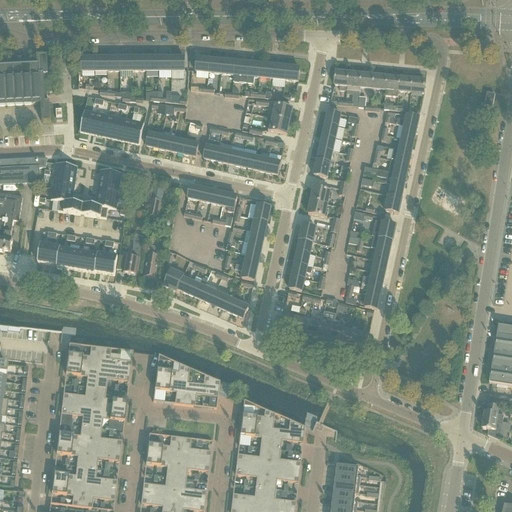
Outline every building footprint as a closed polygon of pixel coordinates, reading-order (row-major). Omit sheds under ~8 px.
[(48,77),(47,59),(39,59),(40,67),(39,67),(0,69),(0,107),(42,106),(43,124),(51,123),(50,105),(47,105),(47,95),(46,77),(48,77)] [(95,60),(82,60),(82,73),(95,73),(95,60)] [(107,73),(107,60),(95,60),(95,73),(107,73)] [(120,60),(107,60),(107,73),(120,73),(120,60)] [(120,60),(120,73),(120,79),(133,79),(133,73),(133,60),(120,60)] [(146,73),(146,60),(133,60),(133,73),(146,73)] [(159,73),(159,60),(146,60),(146,73),(159,73)] [(159,60),(159,73),(172,73),(172,60),(159,60)] [(172,73),(172,81),(184,81),(184,73),(185,73),(185,60),(172,60),(172,73)] [(209,75),(210,62),(197,60),(196,74),(209,75)] [(221,76),(223,63),(210,62),(209,75),(221,76)] [(234,77),(236,64),(223,63),(221,76),(222,76),(234,77)] [(246,85),(248,65),(236,64),(234,77),(234,84),(239,85),(246,85)] [(260,80),(261,67),(248,65),(246,85),(253,86),(254,79),(259,80),(260,80)] [(273,81),(274,68),(261,67),(260,80),(273,81)] [(286,82),(287,69),(274,68),(273,81),(286,82)] [(300,70),(287,69),(286,82),(298,83),(300,70)] [(336,74),(334,87),(340,87),(340,93),(347,94),(347,93),(349,75),(336,74)] [(346,104),(345,109),(358,110),(359,100),(360,94),(361,89),(360,89),(361,76),(349,75),(347,93),(353,93),(352,104),(346,104)] [(373,91),(374,78),(361,76),(360,89),(361,89),(373,91)] [(398,93),(400,80),(393,79),(393,77),(388,77),(388,79),(387,79),(386,92),(385,98),(398,99),(398,93)] [(386,92),(387,79),(374,78),(373,91),(386,92)] [(411,94),(413,81),(400,80),(398,93),(411,94)] [(424,96),(425,83),(413,81),(411,94),(424,96)] [(147,94),(146,103),(157,104),(158,99),(158,94),(147,94)] [(120,95),(120,100),(123,100),(123,104),(133,105),(133,100),(133,95),(120,95)] [(491,115),(495,96),(487,95),(485,106),(482,106),(481,113),(491,115)] [(167,116),(168,108),(152,106),(152,111),(158,112),(158,115),(167,116)] [(287,137),(292,111),(276,107),(276,108),(273,107),(273,108),(275,109),(270,132),(268,132),(268,133),(270,133),(270,134),(276,135),(287,137)] [(180,114),(181,109),(168,108),(167,116),(173,117),(174,113),(180,114)] [(85,113),(80,134),(92,136),(97,115),(85,113)] [(338,128),(340,118),(340,116),(328,114),(326,126),(338,128)] [(97,115),(92,136),(104,139),(108,118),(97,115)] [(416,131),(419,120),(407,117),(406,123),(398,121),(397,127),(405,129),(416,131)] [(108,118),(104,139),(116,142),(120,121),(108,118)] [(360,121),(350,119),(348,125),(359,127),(360,121)] [(397,127),(398,121),(395,121),(387,119),(385,124),(390,126),(397,127)] [(120,121),(116,142),(128,144),(132,123),(120,121)] [(132,123),(128,144),(140,147),(144,126),(132,123)] [(335,142),(338,129),(338,128),(326,126),(323,139),(335,142)] [(414,143),(416,131),(405,129),(402,140),(414,143)] [(159,151),(162,139),(149,136),(146,148),(159,151)] [(171,154),(174,141),(162,139),(159,151),(171,154)] [(196,159),(200,141),(187,139),(186,144),(184,156),(196,159)] [(332,154),(335,142),(323,139),(320,152),(332,154)] [(411,154),(414,143),(402,140),(402,142),(400,152),(411,154)] [(186,144),(174,141),(171,154),(184,156),(186,144)] [(216,164),(219,151),(221,144),(208,141),(207,148),(204,161),(216,164)] [(229,166),(231,154),(219,151),(216,164),(229,166)] [(409,166),(411,154),(400,152),(399,153),(393,151),(391,162),(409,166)] [(329,168),(332,154),(320,152),(318,163),(317,163),(317,165),(329,168)] [(241,169),(244,157),(231,154),(229,166),(241,169)] [(253,172),(256,160),(244,157),(241,169),(253,172)] [(266,174),(268,162),(256,160),(253,172),(266,174)] [(46,170),(47,161),(38,161),(36,161),(36,162),(0,163),(0,186),(39,184),(38,170),(46,170)] [(278,177),(281,165),(268,162),(266,174),(278,177)] [(406,178),(409,166),(391,162),(388,174),(406,178)] [(332,175),(334,169),(329,168),(317,165),(314,178),(327,181),(329,174),(332,175)] [(56,166),(55,178),(76,182),(78,169),(56,166)] [(351,171),(342,168),(340,175),(350,178),(351,171)] [(406,178),(388,174),(365,170),(364,176),(377,179),(387,181),(385,186),(391,187),(404,189),(406,178)] [(101,173),(99,185),(120,188),(122,176),(101,173)] [(55,178),(53,190),(74,194),(76,182),(55,178)] [(134,179),(132,190),(141,191),(142,180),(134,179)] [(377,184),(363,181),(361,187),(376,190),(377,184)] [(347,192),(348,185),(342,184),(340,191),(347,192)] [(99,185),(97,197),(118,200),(120,188),(99,185)] [(401,201),(404,189),(391,187),(392,187),(389,198),(401,201)] [(199,203),(202,191),(190,189),(188,201),(190,201),(199,203)] [(53,190),(51,203),(59,204),(72,206),(72,205),(74,194),(53,190)] [(330,193),(324,192),(314,190),(308,216),(318,218),(325,220),(327,220),(327,219),(325,218),(330,195),(332,196),(332,194),(330,194),(330,193)] [(202,191),(199,203),(211,206),(214,194),(202,191)] [(345,199),(347,192),(340,191),(338,198),(345,199)] [(223,209),(226,196),(214,194),(211,206),(223,209)] [(23,200),(13,199),(9,198),(0,196),(0,253),(1,253),(11,255),(13,241),(11,241),(14,223),(20,224),(23,200)] [(235,211),(237,199),(226,196),(223,209),(228,210),(227,213),(234,215),(235,211)] [(95,208),(95,209),(108,211),(116,212),(118,200),(97,197),(95,208)] [(401,201),(389,198),(388,198),(385,213),(398,216),(402,201),(401,201)] [(158,220),(161,203),(151,201),(148,218),(158,220)] [(59,204),(58,214),(81,217),(82,217),(84,218),(107,221),(108,211),(95,209),(95,208),(86,207),(84,207),(82,206),(72,205),(72,206),(59,204)] [(271,210),(259,207),(258,207),(255,219),(268,222),(271,210)] [(364,221),(372,223),(374,218),(365,216),(365,217),(355,215),(354,221),(364,224),(364,221)] [(231,229),(233,220),(227,218),(226,223),(223,222),(220,222),(219,227),(231,229)] [(268,225),(268,222),(255,219),(255,222),(253,232),(265,234),(267,225),(268,225)] [(339,229),(340,222),(334,221),(332,227),(339,229)] [(110,222),(109,233),(122,233),(123,223),(110,222)] [(396,228),(383,225),(383,226),(382,227),(376,226),(373,238),(392,243),(393,243),(396,228)] [(315,237),(316,230),(303,227),(300,242),(312,245),(317,246),(318,238),(315,237)] [(337,236),(339,229),(332,227),(330,234),(337,236)] [(262,246),(265,234),(253,232),(252,235),(250,244),(262,246)] [(139,264),(141,248),(143,238),(135,237),(133,247),(131,260),(126,259),(125,266),(123,265),(124,259),(120,259),(118,272),(124,273),(123,275),(137,277),(139,264)] [(389,254),(392,243),(373,238),(373,239),(371,250),(378,251),(389,254)] [(350,239),(349,245),(359,247),(363,248),(364,242),(356,241),(350,239)] [(310,257),(312,245),(300,242),(298,254),(310,257)] [(260,259),(262,246),(250,244),(247,256),(260,259)] [(156,280),(158,266),(159,259),(153,258),(155,248),(152,248),(152,246),(149,245),(147,265),(145,278),(144,278),(144,279),(157,281),(157,280),(156,280)] [(41,246),(38,264),(48,266),(51,248),(41,246)] [(51,248),(48,266),(57,268),(60,250),(51,248)] [(57,268),(57,269),(67,270),(70,252),(60,251),(61,250),(60,250),(57,268)] [(387,266),(389,254),(378,251),(375,263),(387,266)] [(70,252),(67,270),(76,272),(79,254),(70,252)] [(79,254),(76,272),(85,274),(88,256),(79,254)] [(307,269),(310,257),(298,254),(295,267),(307,269)] [(88,256),(85,274),(95,275),(96,274),(99,256),(98,256),(98,257),(88,256)] [(99,256),(96,274),(105,276),(108,258),(99,256)] [(257,271),(260,259),(247,256),(245,268),(257,271)] [(108,258),(105,276),(115,277),(118,259),(108,258)] [(384,277),(387,266),(375,263),(372,275),(384,277)] [(254,283),(257,271),(245,268),(237,267),(236,273),(243,274),(242,281),(254,283)] [(312,271),(307,269),(295,267),(292,279),(304,282),(306,274),(311,276),(312,271)] [(184,278),(181,277),(173,273),(174,271),(172,271),(172,273),(171,273),(164,288),(177,294),(178,292),(183,280),(184,278)] [(382,289),(384,277),(372,275),(370,286),(382,289)] [(301,294),(304,282),(292,279),(290,291),(301,294)] [(189,297),(194,285),(183,280),(178,292),(189,297)] [(205,290),(208,282),(203,280),(200,288),(194,285),(189,297),(200,302),(205,290)] [(358,289),(359,284),(348,282),(347,287),(349,288),(348,294),(353,295),(354,288),(358,289)] [(362,285),(361,291),(369,292),(367,298),(379,300),(382,289),(370,286),(362,285)] [(211,306),(216,295),(205,290),(200,302),(211,306)] [(226,300),(216,295),(211,306),(221,311),(226,300)] [(377,312),(379,300),(367,298),(361,296),(359,306),(365,307),(365,309),(377,312)] [(232,316),(237,305),(226,300),(221,311),(232,316)] [(244,321),(249,310),(237,305),(232,316),(244,321)] [(337,311),(337,315),(343,316),(344,312),(349,314),(351,308),(339,306),(337,311)] [(307,336),(310,324),(304,323),(307,312),(300,311),(299,316),(298,320),(295,334),(296,334),(307,336)] [(295,334),(298,320),(299,316),(289,313),(287,319),(284,318),(281,331),(295,334)] [(319,339),(323,321),(322,320),(316,318),(314,325),(310,324),(307,336),(319,339)] [(331,341),(334,324),(335,323),(323,321),(319,339),(331,341)] [(331,341),(330,344),(336,346),(337,343),(343,344),(345,332),(346,327),(334,324),(331,341)] [(366,349),(369,337),(363,336),(365,327),(359,326),(358,329),(357,334),(354,347),(366,349)] [(354,347),(357,334),(358,329),(352,328),(351,333),(345,332),(343,344),(354,347)] [(511,338),(497,336),(497,337),(498,337),(490,385),(490,384),(489,385),(499,387),(511,388),(511,338)] [(68,356),(66,366),(98,370),(101,350),(90,348),(89,358),(68,356)] [(130,374),(131,363),(110,361),(111,351),(101,350),(98,370),(130,374)] [(66,366),(65,376),(87,379),(86,388),(96,390),(98,370),(66,366)] [(179,366),(178,374),(157,371),(155,382),(187,385),(188,385),(189,371),(179,366)] [(106,391),(107,381),(129,384),(130,374),(98,370),(96,390),(106,391)] [(203,387),(188,385),(187,385),(184,407),(195,408),(196,397),(217,399),(219,384),(204,377),(203,387)] [(174,406),(184,407),(187,385),(155,382),(154,392),(176,395),(174,406)] [(86,388),(84,398),(63,395),(62,406),(94,409),(96,390),(86,388)] [(125,413),(126,403),(105,400),(106,391),(96,390),(94,409),(125,413)] [(0,392),(0,400),(8,402),(8,401),(3,401),(4,393),(0,392)] [(62,406),(61,416),(82,419),(81,428),(91,429),(94,409),(62,406)] [(500,443),(501,433),(503,425),(504,417),(498,417),(499,410),(489,408),(488,415),(485,415),(482,431),(487,431),(487,432),(489,432),(488,437),(488,438),(494,441),(500,443)] [(101,431),(102,421),(124,424),(125,413),(94,409),(91,429),(101,431)] [(264,412),(263,419),(242,417),(241,427),(272,431),(272,430),(273,430),(275,416),(264,412)] [(280,452),(281,442),(303,445),(305,429),(289,423),(288,432),(273,430),(272,430),(272,431),(270,451),(280,452)] [(241,427),(239,437),(261,440),(260,449),(270,451),(272,431),(241,427)] [(81,428),(80,438),(58,435),(57,445),(89,449),(91,429),(81,428)] [(120,453),(122,443),(100,440),(101,431),(91,429),(89,449),(120,453)] [(148,446),(146,456),(178,460),(181,440),(170,438),(169,448),(148,446)] [(191,441),(181,440),(178,460),(210,464),(211,453),(190,451),(191,441)] [(57,445),(56,456),(77,458),(76,468),(86,469),(89,449),(57,445)] [(97,470),(98,461),(119,463),(120,453),(89,449),(86,469),(97,470)] [(260,449),(259,459),(237,456),(236,467),(268,470),(270,451),(260,449)] [(299,474),(300,464),(279,461),(280,452),(270,451),(268,470),(299,474)] [(167,469),(166,478),(176,480),(178,460),(146,456),(145,466),(167,469)] [(187,471),(209,474),(210,464),(178,460),(176,480),(186,481),(187,471)] [(236,467),(235,477),(256,480),(255,489),(265,490),(268,470),(236,467)] [(76,468),(75,477),(54,475),(52,485),(84,489),(86,469),(76,468)] [(359,470),(337,468),(336,477),(361,480),(361,479),(358,479),(359,470)] [(117,482),(95,480),(97,470),(86,469),(84,489),(116,493),(117,482)] [(275,491),(277,482),(298,485),(299,474),(268,470),(265,490),(275,491)] [(360,488),(361,480),(336,477),(335,485),(360,488)] [(164,488),(143,485),(142,496),(173,500),(176,480),(166,478),(164,488)] [(205,503),(206,493),(185,490),(186,481),(176,480),(173,500),(205,503)] [(51,495),(73,498),(71,508),(82,509),(84,489),(52,485),(51,495)] [(359,496),(360,488),(335,485),(334,493),(359,496)] [(114,503),(116,493),(84,489),(82,509),(92,510),(93,500),(114,503)] [(231,506),(263,510),(265,490),(255,489),(254,499),(232,496),(231,506)] [(263,510),(278,511),(294,511),(296,504),(274,501),(275,491),(265,490),(263,510)] [(359,497),(359,496),(334,493),(333,502),(358,505),(358,504),(355,504),(356,497),(359,497)] [(171,511),(173,500),(142,496),(140,506),(162,509),(161,511),(171,511)] [(204,511),(205,503),(173,500),(171,511),(182,511),(190,511),(204,511)] [(347,511),(356,511),(358,505),(333,502),(332,510),(347,511)]
